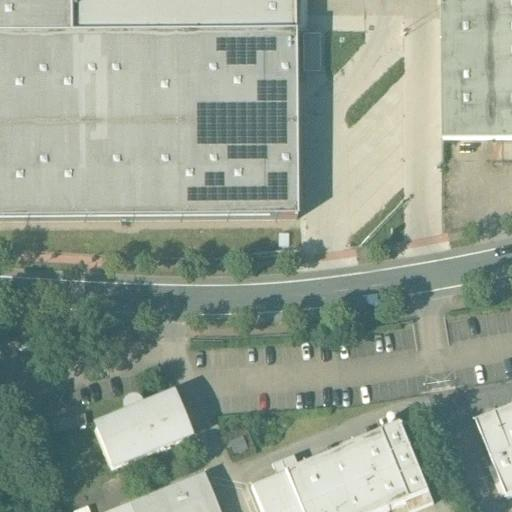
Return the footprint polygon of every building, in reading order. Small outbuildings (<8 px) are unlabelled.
[(0,0),(0,42),(67,42),(66,0),(0,0)] [(66,0),(67,42),(296,40),(295,0),(66,0)] [(511,0),(441,0),(443,143),(511,141),(511,0)] [(0,230),(295,228),(296,40),(0,42),(0,230)] [(173,400),(94,431),(112,470),(187,441),(173,400)] [(511,412),(477,427),(509,501),(511,499),(511,412)] [(299,511),(391,511),(432,496),(402,424),(284,472),(299,511)] [(248,487),(258,511),(299,511),(284,472),(248,487)] [(216,511),(202,479),(121,511),(216,511)]
